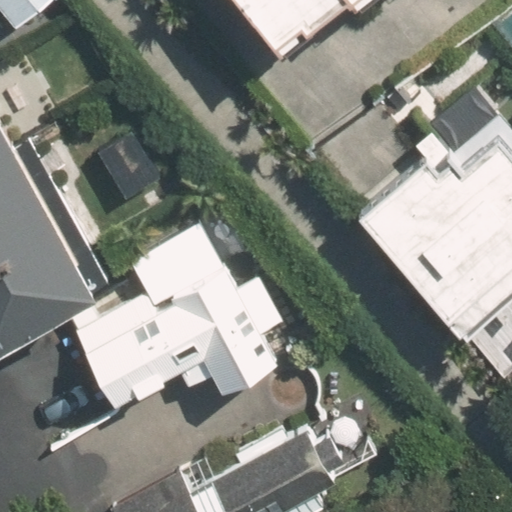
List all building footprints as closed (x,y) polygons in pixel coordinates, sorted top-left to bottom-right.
[(43,0),(0,0),(20,21),(43,0)] [(254,0),(277,27),(300,8),(308,18),(330,0),(254,0)] [(0,335),(103,279),(0,91),(0,335)] [(511,295),(511,129),(495,110),(460,139),(443,119),(413,144),(421,152),(360,203),(468,332),(511,295)] [(243,279),(217,230),(74,309),(125,403),(199,362),(216,392),(285,355),(271,328),(291,317),(263,268),(243,279)] [(304,399),(118,493),(127,511),(251,511),(339,468),(304,399)]
